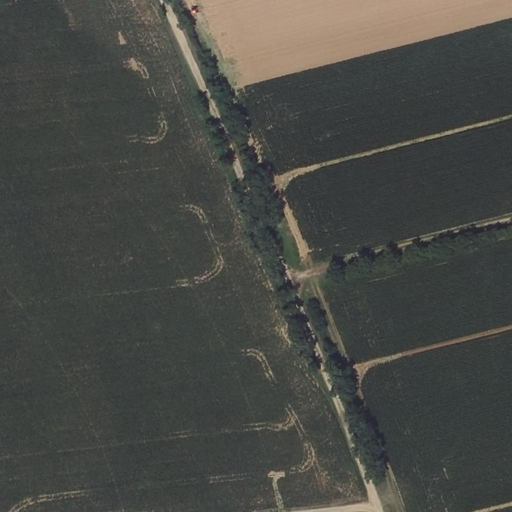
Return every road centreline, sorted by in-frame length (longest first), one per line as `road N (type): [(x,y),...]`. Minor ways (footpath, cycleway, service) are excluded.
road 1 (track): [(377,511),(159,0)]
road 2 (track): [(283,287),(511,229)]
